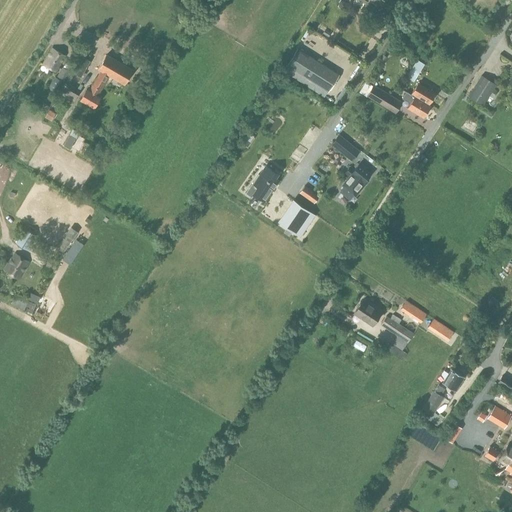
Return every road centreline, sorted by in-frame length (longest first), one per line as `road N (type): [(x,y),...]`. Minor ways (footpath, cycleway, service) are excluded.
road 1 (unclassified): [(410,0),(330,122)]
road 2 (unclassified): [(434,126),(511,12)]
